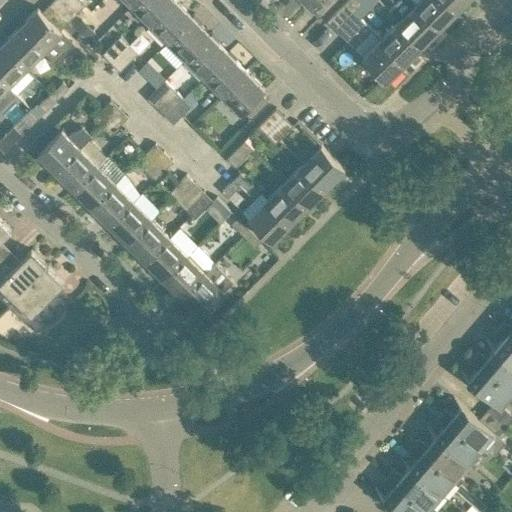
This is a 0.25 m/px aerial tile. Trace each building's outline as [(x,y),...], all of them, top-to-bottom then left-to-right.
[(69,20),(77,11),(65,0),(52,0),(51,2),(69,20)] [(65,0),(77,11),(86,3),(83,0),(65,0)] [(151,21),(171,0),(135,0),(133,3),(151,21)] [(169,39),(193,15),(177,0),(171,0),(151,21),(169,39)] [(307,0),(322,14),(335,0),(307,0)] [(368,7),(362,2),(360,0),(346,0),(345,1),(360,15),(368,7)] [(441,25),(459,7),(452,0),(418,0),(417,2),(441,25)] [(366,20),(360,15),(345,1),(327,19),(336,28),(348,38),(366,20)] [(61,28),(69,20),(51,2),(43,10),(38,6),(20,25),(44,48),(56,60),(75,41),(63,29),(62,30),(61,28)] [(423,43),(441,25),(417,2),(399,19),(423,43)] [(187,57),(211,33),(193,15),(169,39),(187,57)] [(82,17),(74,25),(89,39),(96,31),(82,17)] [(405,61),(423,43),(399,19),(381,38),(405,61)] [(26,66),(44,48),(20,25),(2,42),(26,66)] [(205,75),(229,51),(211,33),(187,57),(205,75)] [(111,60),(129,42),(121,34),(103,52),(111,60)] [(387,79),(405,61),(381,38),(363,55),(387,79)] [(0,76),(8,84),(26,66),(2,42),(0,44),(0,76)] [(120,69),(138,51),(129,42),(111,60),(120,69)] [(224,93),(247,69),(229,51),(205,75),(224,93)] [(261,91),(265,87),(247,69),(224,93),(241,111),(243,109),(251,117),(270,100),(261,91)] [(0,92),(8,84),(0,76),(0,92)] [(156,105),(175,87),(166,78),(148,96),(156,105)] [(58,98),(69,86),(63,80),(51,91),(58,98)] [(165,114),(183,95),(175,87),(156,105),(165,114)] [(46,110),(58,98),(51,91),(40,103),(46,110)] [(174,122),(183,113),(192,104),(183,95),(165,114),(174,122)] [(102,124),(120,106),(111,97),(93,115),(102,124)] [(111,133),(118,125),(129,115),(120,106),(102,124),(111,133)] [(267,132),(285,115),(276,106),(259,124),(267,132)] [(22,134),(40,116),(31,107),(13,125),(22,134)] [(275,141),(293,123),(285,115),(267,132),(275,141)] [(92,134),(83,124),(68,133),(57,122),(38,141),(43,146),(38,151),(57,169),(81,146),(92,134)] [(227,156),(236,165),(254,147),(245,138),(227,156)] [(147,168),(165,150),(156,142),(138,160),(147,168)] [(346,167),(334,156),(322,143),(303,161),(327,185),(346,167)] [(75,187),(99,163),(81,146),(57,169),(75,187)] [(156,177),(166,167),(174,159),(165,150),(147,168),(156,177)] [(309,203),(327,185),(303,161),(285,179),(309,203)] [(93,205),(116,181),(99,163),(75,187),(93,205)] [(178,200),(196,182),(187,173),(169,191),(178,200)] [(223,189),(229,196),(241,184),(234,177),(223,189)] [(291,221),(309,203),(285,179),(268,197),(291,221)] [(111,223),(134,199),(116,181),(93,205),(111,223)] [(187,208),(205,190),(196,182),(178,200),(187,208)] [(195,217),(213,199),(205,190),(187,208),(195,217)] [(273,239),(291,221),(268,197),(249,216),(273,239)] [(129,241),(152,217),(134,199),(111,223),(129,241)] [(242,233),(249,226),(238,215),(231,222),(242,233)] [(0,259),(9,251),(0,242),(0,239),(12,228),(0,216),(0,259)] [(147,259),(170,235),(152,217),(129,241),(147,259)] [(255,245),(261,239),(249,226),(242,233),(255,245)] [(164,277),(188,253),(170,235),(147,259),(164,277)] [(16,297),(48,264),(32,248),(19,261),(9,251),(0,259),(0,283),(1,283),(16,297)] [(206,271),(205,270),(188,253),(164,277),(182,294),(206,271)] [(201,313),(225,289),(235,279),(215,260),(205,270),(206,271),(182,294),(201,313)] [(22,316),(25,318),(37,330),(64,302),(64,301),(62,304),(52,294),(65,281),(48,264),(16,297),(28,310),(22,316)] [(511,323),(505,318),(500,324),(511,333),(511,323)] [(511,333),(500,324),(496,329),(504,337),(496,346),(511,359),(511,333)] [(511,359),(496,346),(488,356),(479,348),(474,354),(511,386),(511,359)] [(511,386),(474,354),(470,360),(478,367),(471,376),(460,368),(495,399),(487,408),(507,425),(511,418),(511,412),(502,404),(511,392),(511,386)] [(507,425),(487,408),(480,417),(453,394),(453,395),(463,404),(455,413),(446,406),(441,412),(487,451),(492,455),(505,440),(499,434),(507,425)] [(484,454),(487,451),(441,412),(437,417),(445,424),(437,434),(469,462),(479,450),(484,454)] [(459,473),(469,462),(437,434),(429,444),(420,436),(415,442),(461,481),(464,478),(459,473)] [(449,495),(461,481),(415,442),(411,447),(419,455),(411,465),(443,492),(444,491),(449,495)] [(433,504),(443,492),(411,465),(403,474),(394,467),(389,472),(435,511),(438,508),(433,504)] [(429,511),(434,511),(435,511),(389,472),(385,478),(393,485),(385,494),(375,486),(374,487),(404,511),(425,511),(427,510),(429,511)] [(483,508),(487,503),(461,482),(457,486),(483,508)]
